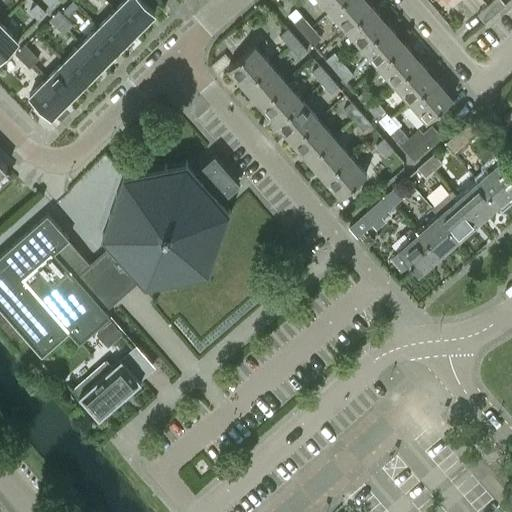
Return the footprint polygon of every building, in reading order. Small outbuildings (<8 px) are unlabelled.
[(69,14),(78,5),(73,0),(72,0),(63,9),(69,14)] [(136,29),(153,12),(141,0),(122,0),(115,7),(136,29)] [(321,0),(329,9),(338,0),(321,0)] [(345,27),(371,5),(367,0),(338,0),(329,9),(345,27)] [(495,13),(505,4),(501,0),(491,0),(487,4),(495,13)] [(38,19),(46,11),(37,2),(29,10),(38,19)] [(484,21),(495,13),(487,4),(477,13),(484,21)] [(361,46),(387,23),(371,5),(345,27),(361,46)] [(119,46),(136,29),(115,7),(98,25),(119,46)] [(54,24),(64,14),(58,9),(49,19),(54,24)] [(64,33),(73,24),(64,14),(54,24),(64,33)] [(302,34),(311,26),(301,15),(292,23),(302,34)] [(0,55),(17,39),(0,22),(0,55)] [(378,64),(404,42),(387,23),(361,46),(378,64)] [(102,63),(119,46),(98,25),(81,41),(102,63)] [(312,45),(320,37),(311,26),(302,34),(312,45)] [(288,46),(296,39),(287,28),(279,35),(288,46)] [(298,57),(306,50),(296,39),(288,46),(298,57)] [(20,57),(29,48),(22,41),(13,50),(20,57)] [(85,80),(102,63),(81,41),(64,59),(85,80)] [(394,83),(419,60),(404,42),(378,64),(394,83)] [(243,84),(270,62),(254,43),(227,66),(243,84)] [(27,64),(36,55),(29,48),(20,57),(27,64)] [(335,70),(344,62),(334,51),(325,59),(335,70)] [(5,64),(10,70),(16,64),(10,59),(5,64)] [(68,97),(85,80),(64,59),(47,75),(68,97)] [(410,101),(436,78),(419,60),(394,83),(410,101)] [(259,103),(286,80),(270,62),(243,84),(259,103)] [(345,81),(353,73),(344,62),(335,70),(345,81)] [(321,82),(329,75),(319,63),(311,71),(321,82)] [(51,114),(68,97),(47,75),(30,92),(51,114)] [(331,93),(339,86),(329,75),(321,82),(331,93)] [(426,119),(452,97),(436,78),(410,101),(426,119)] [(276,121),(302,99),(286,80),(259,103),(276,121)] [(367,106),(375,99),(365,88),(357,95),(367,106)] [(292,140),(319,117),(302,99),(276,121),(292,140)] [(377,117),(385,110),(375,99),(367,106),(377,117)] [(353,119),(361,111),(352,100),(343,108),(353,119)] [(362,130),(371,123),(361,111),(353,119),(362,130)] [(308,158),(334,135),(319,117),(292,140),(308,158)] [(453,152),(477,131),(468,121),(444,143),(453,152)] [(399,144),(408,136),(398,124),(389,132),(399,144)] [(324,176),(351,154),(334,135),(308,158),(324,176)] [(385,156),(394,148),(384,137),(375,144),(385,156)] [(434,168),(442,161),(433,152),(426,159),(434,168)] [(220,198),(239,181),(214,153),(195,170),(186,160),(122,172),(101,233),(111,244),(87,264),(65,239),(67,237),(46,212),(0,252),(0,307),(40,353),(68,328),(78,339),(108,312),(104,307),(122,291),(139,276),(144,282),(209,269),(229,208),(220,198)] [(340,195),(366,172),(351,154),(324,176),(340,195)] [(511,188),(511,178),(497,161),(493,157),(485,164),(489,169),(477,179),(497,202),(511,188)] [(426,176),(434,168),(426,159),(417,166),(426,176)] [(478,219),(497,202),(477,179),(458,196),(478,219)] [(395,203),(403,196),(394,186),(387,193),(395,203)] [(458,196),(451,189),(431,206),(438,214),(439,213),(459,236),(478,219),(458,196)] [(371,224),(395,203),(387,193),(362,215),(371,224)] [(440,253),(459,236),(439,213),(438,214),(419,230),(440,253)] [(419,271),(440,253),(419,230),(391,255),(401,266),(409,260),(419,271)] [(369,232),(363,237),(368,244),(376,238),(369,232)] [(112,321),(99,333),(109,345),(123,333),(112,321)] [(98,415),(139,379),(120,356),(111,364),(105,357),(72,385),(98,415)]
